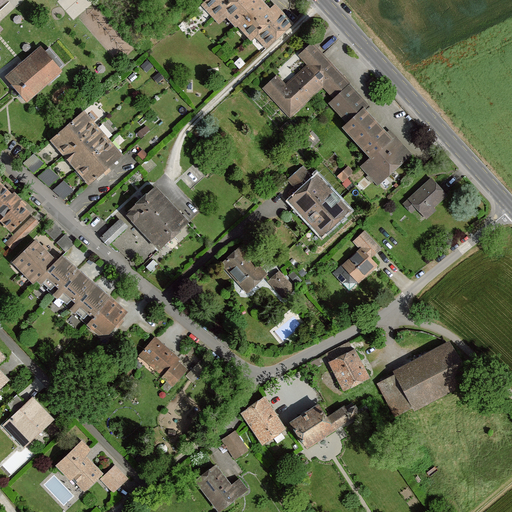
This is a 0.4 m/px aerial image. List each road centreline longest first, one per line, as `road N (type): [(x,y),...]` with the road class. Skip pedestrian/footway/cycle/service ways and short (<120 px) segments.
road 1 (residential): [(257,379),(0,156)]
road 2 (tertiary): [(322,0),(511,207)]
road 3 (residential): [(511,208),(389,310)]
road 4 (residential): [(146,485),(221,427),(257,379)]
road 5 (residential): [(389,310),(257,379)]
